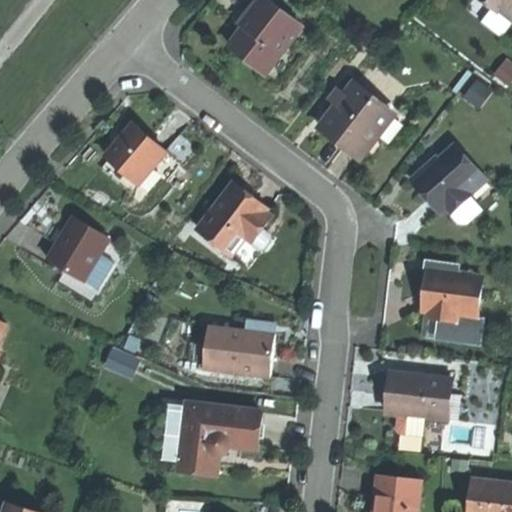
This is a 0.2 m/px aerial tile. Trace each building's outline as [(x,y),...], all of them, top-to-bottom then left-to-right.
[(237,35),(230,45),(269,75),(282,59),(305,28),(268,0),(264,0),(245,25),(237,35)] [(258,0),(241,23),(245,25),(264,0),(258,0)] [(511,0),(482,0),(503,15),(505,12),(508,7),(511,10),(511,0)] [(282,59),(269,75),(281,84),(294,68),(282,59)] [(397,115),(359,85),(350,96),(341,108),(324,130),(336,138),(347,147),(350,143),(366,156),(382,135),(397,115)] [(342,90),(334,102),(341,108),(350,96),(342,90)] [(397,115),(382,135),(394,144),(413,119),(406,114),(402,119),(397,115)] [(124,143),(110,158),(113,160),(122,169),(140,185),(168,153),(138,127),(124,143)] [(350,143),(347,147),(363,160),(366,156),(350,143)] [(458,147),(417,182),(431,197),(444,213),(450,207),(471,190),(485,177),(458,147)] [(140,185),(122,169),(115,178),(142,202),(177,162),(168,153),(140,185)] [(122,169),(113,160),(105,170),(115,178),(122,169)] [(489,183),(485,177),(471,190),(475,195),(489,183)] [(271,213),(237,187),(202,232),(236,258),(249,242),(250,241),(255,245),(265,233),(270,227),(275,221),(269,216),(271,213)] [(471,190),(450,207),(463,223),(470,224),(486,210),(474,196),(475,195),(471,190)] [(64,239),(51,260),(87,282),(113,239),(76,218),(64,239)] [(250,241),(249,242),(264,254),(268,254),(275,245),(274,240),(265,233),(255,245),(250,241)] [(484,278),(430,271),(428,292),(425,313),(430,313),(450,316),(479,320),(479,318),(484,278)] [(479,320),(450,316),(449,321),(439,320),(437,339),(484,345),(487,319),(479,318),(479,320)] [(0,349),(12,325),(0,319),(0,362),(4,354),(0,352),(0,349)] [(246,322),(246,332),(273,332),(274,322),(246,322)] [(246,332),(211,332),(210,377),(272,378),(273,355),(273,332),(246,332)] [(452,381),(393,374),(390,395),(388,415),(396,416),(425,420),(447,423),(452,381)] [(265,413),(191,402),(190,410),(184,460),(182,468),(218,474),(220,457),(224,454),(228,452),(231,448),(235,444),(260,448),(262,430),(265,413)] [(190,410),(172,407),(165,457),(184,460),(190,410)] [(425,420),(396,416),(395,426),(425,430),(425,420)] [(418,511),(421,482),(379,478),(378,490),(376,501),(381,501),(379,511),(418,511)] [(511,511),(511,484),(474,481),(469,511),(511,511)]
